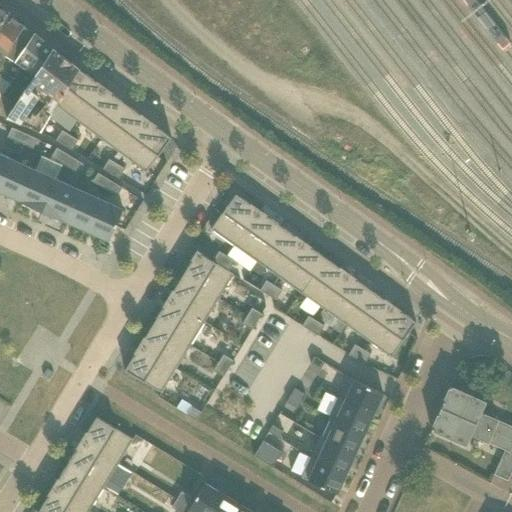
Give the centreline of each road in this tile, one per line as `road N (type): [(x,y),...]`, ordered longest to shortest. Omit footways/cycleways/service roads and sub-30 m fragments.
road 1 (track): [(242,68),(371,125),(511,252)]
road 2 (unclassified): [(462,310),(232,138)]
road 3 (residential): [(2,511),(129,302)]
road 4 (unclassified): [(232,138),(46,0)]
road 5 (residential): [(369,511),(462,310)]
road 6 (residential): [(129,302),(232,138)]
road 7 (residential): [(0,236),(129,302)]
